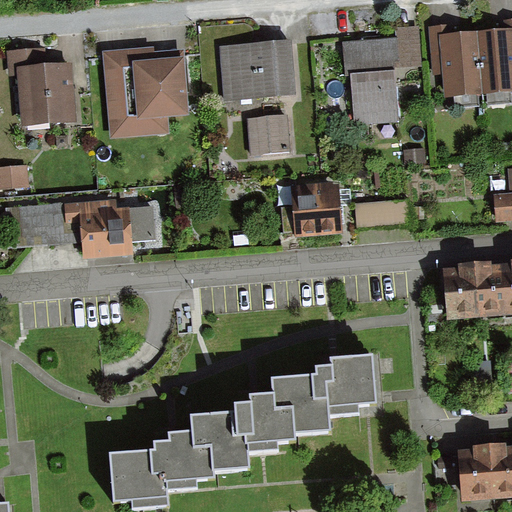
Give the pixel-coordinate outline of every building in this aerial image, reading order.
[(501,29),(476,30),(479,91),(511,89),(511,19),(501,20),(501,29)] [(479,91),(476,30),(450,32),(450,23),(428,24),(430,71),(441,70),(443,92),(479,91)] [(417,69),(415,27),(376,29),(377,40),(343,42),(344,78),(351,77),(353,121),(395,119),(392,70),(417,69)] [(220,48),(224,98),(296,93),(292,43),(220,48)] [(10,50),(12,77),(18,77),(21,125),(77,121),(73,61),(38,63),(37,48),(10,50)] [(189,115),(185,49),(152,52),(152,48),(102,51),(108,140),(171,135),(170,117),(189,115)] [(289,117),(248,119),(250,155),(291,153),(289,117)] [(422,162),(422,149),(402,150),(403,163),(422,162)] [(29,166),(0,168),(0,187),(30,186),(29,166)] [(511,167),(505,168),(507,194),(492,194),(493,218),(511,217),(511,167)] [(338,231),(335,184),(293,187),(294,207),(281,208),(282,230),(294,229),(294,235),(338,231)] [(354,203),(356,227),(406,223),(404,199),(354,203)] [(114,208),(114,201),(65,204),(66,224),(81,224),(82,241),(83,257),(132,254),(131,242),(129,207),(114,208)] [(66,224),(65,204),(6,207),(8,245),(82,241),(81,224),(66,224)] [(153,206),(129,207),(131,242),(154,241),(153,206)] [(511,310),(511,261),(502,262),(505,311),(511,310)] [(476,313),(505,311),(502,262),(473,264),(476,313)] [(447,315),(476,313),(473,264),(444,266),(447,315)] [(439,321),(437,291),(424,292),(426,321),(439,321)] [(317,381),(273,383),(273,397),(274,413),(293,412),(294,436),(328,434),(327,418),(358,417),(357,408),(375,407),(372,360),(330,362),(330,370),(316,370),(317,381)] [(294,443),(294,436),(293,412),(274,413),(273,397),(250,398),(251,404),(235,405),(235,417),(191,419),(192,436),(193,450),(211,449),(212,472),(248,470),(247,454),(277,452),(276,444),(294,443)] [(213,482),(212,472),(211,449),(193,450),(192,436),(168,438),(168,446),(153,447),(154,456),(111,458),(113,507),(131,506),(131,511),(145,511),(167,511),(166,493),(196,491),(196,483),(213,482)] [(489,494),(511,492),(511,443),(486,445),(489,494)] [(460,496),(489,494),(486,445),(457,447),(460,496)] [(449,468),(448,457),(436,458),(437,469),(449,468)]
